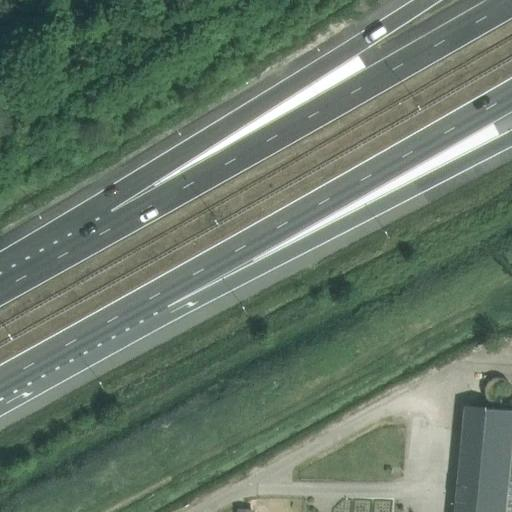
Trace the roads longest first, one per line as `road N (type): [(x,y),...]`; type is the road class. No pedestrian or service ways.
road 1 (motorway): [(511,4),(117,223)]
road 2 (motorway): [(163,292),(511,91)]
road 3 (motorway): [(433,0),(265,106),(117,223)]
road 4 (motorway): [(163,292),(300,250),(511,139)]
road 5 (unclassified): [(251,484),(406,491),(412,410),(395,405)]
road 6 (motorway): [(0,382),(163,292)]
road 7 (unclassified): [(395,405),(251,484)]
road 8 (motorway): [(117,223),(0,289)]
